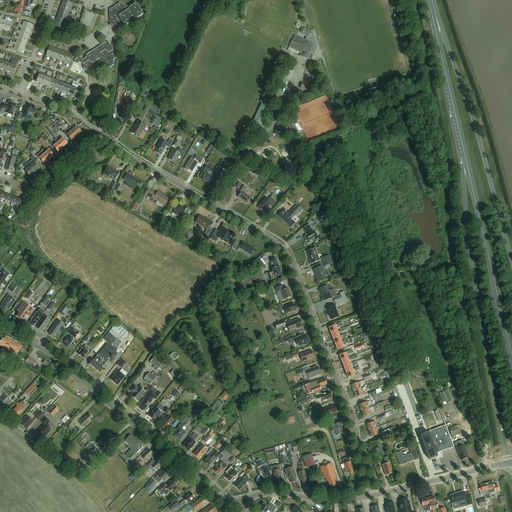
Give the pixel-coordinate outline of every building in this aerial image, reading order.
[(27,1),(26,8),(30,9),(31,5),(36,7),(37,0),(30,0),(30,2),(27,1)] [(71,10),(71,9),(72,5),(76,6),(77,4),(73,3),(73,4),(64,0),(61,7),(71,10)] [(110,25),(109,26),(119,31),(144,14),(137,4),(136,4),(129,8),(126,6),(109,17),(109,19),(113,23),(110,25)] [(75,10),(71,9),(71,10),(61,7),(59,13),(68,16),(69,15),(70,11),(74,12),(75,10)] [(73,16),(69,15),(68,16),(59,13),(57,20),(66,23),(67,21),(68,17),(72,18),(73,16)] [(6,21),(4,30),(10,32),(12,22),(8,21),(9,19),(6,18),(5,21),(6,21)] [(70,22),(67,21),(66,23),(57,20),(55,26),(64,29),(66,24),(69,25),(70,22)] [(20,25),(19,28),(22,29),(22,28),(31,31),(33,25),(24,22),(23,26),(20,25)] [(18,31),(17,34),(20,35),(20,34),(29,37),(31,31),(22,28),(22,29),(21,32),(18,31)] [(306,29),(303,34),(309,37),(312,32),(306,29)] [(16,37),(15,39),(18,40),(18,39),(27,43),(29,37),(20,34),(20,35),(19,38),(16,37)] [(292,41),(288,48),(301,54),(300,56),(307,60),(307,59),(310,61),(313,56),(309,54),(311,50),(306,47),(308,42),(295,35),(292,41)] [(14,43),(13,45),(16,46),(16,45),(25,49),(27,43),(18,39),(18,40),(17,44),(14,43)] [(114,61),(118,58),(118,53),(113,51),(113,46),(106,43),(87,55),(87,58),(83,60),(82,59),(80,58),(75,61),(75,63),(78,64),(80,63),(84,65),(85,70),(89,72),(97,66),(102,69),(106,66),(110,68),(114,65),(114,61)] [(12,48),(11,51),(14,52),(14,51),(23,54),(25,49),(16,45),(16,46),(15,49),(12,48)] [(46,56),(45,60),(47,60),(48,57),(52,58),(53,59),(56,49),(50,47),(47,56),(46,56)] [(52,58),(51,62),(53,63),(54,59),(58,60),(59,61),(62,52),(56,49),(53,59),(52,58)] [(58,60),(57,64),(59,65),(60,61),(64,62),(65,63),(68,54),(62,52),(59,61),(58,60)] [(64,62),(63,66),(65,67),(66,63),(71,65),(74,56),(68,54),(65,63),(64,62)] [(22,62),(23,59),(14,56),(13,59),(12,62),(19,65),(20,61),(22,62)] [(5,62),(2,70),(6,71),(5,72),(8,73),(8,72),(11,65),(5,62)] [(11,65),(8,72),(12,73),(11,75),(14,76),(18,67),(11,65)] [(40,75),(37,83),(41,84),(40,85),(44,86),(44,85),(47,78),(40,75)] [(47,78),(44,85),(47,87),(47,88),(50,89),(50,87),(53,80),(47,78)] [(53,80),(50,87),(53,89),(53,90),(56,91),(57,90),(59,82),(53,80)] [(59,82),(57,90),(60,91),(59,92),(62,93),(63,92),(66,85),(59,82)] [(300,89),(308,93),(311,87),(302,83),(300,89)] [(66,85),(63,92),(66,93),(66,95),(69,96),(69,95),(72,87),(66,85)] [(72,87),(69,95),(73,96),(72,97),(75,98),(78,89),(72,87)] [(13,116),(17,105),(10,102),(9,105),(2,103),(0,107),(0,110),(6,113),(5,114),(13,116)] [(263,102),(251,128),(258,131),(270,106),(263,102)] [(26,109),(24,115),(20,113),(18,119),(25,122),(26,119),(30,121),(34,111),(26,109)] [(139,138),(146,125),(137,121),(130,133),(139,138)] [(292,124),(291,121),(288,123),(290,126),(288,126),(293,135),(299,131),(294,123),(292,124)] [(72,131),(76,137),(81,132),(77,127),(73,130),(71,127),(69,129),(71,132),(72,131)] [(71,141),(76,137),(72,131),(71,132),(68,134),(66,132),(64,133),(66,136),(67,135),(71,141)] [(47,146),(41,138),(37,141),(44,149),(47,146)] [(57,139),(55,141),(57,144),(58,143),(62,148),(68,144),(63,139),(59,142),(57,139)] [(168,148),(172,141),(169,140),(167,143),(161,139),(154,151),(160,155),(166,146),(168,148)] [(52,143),(50,145),(52,148),(53,147),(57,152),(62,148),(58,143),(57,144),(54,146),(52,143)] [(43,150),(41,152),(43,155),(44,154),(49,160),(54,156),(49,150),(46,153),(43,150)] [(174,163),(180,154),(172,150),(170,154),(171,154),(168,159),(174,163)] [(17,158),(17,156),(12,154),(11,159),(8,159),(5,170),(12,172),(15,160),(17,158)] [(38,155),(36,156),(38,159),(39,159),(43,164),(49,160),(44,154),(43,155),(40,158),(38,155)] [(250,154),(247,158),(254,162),(257,158),(250,154)] [(191,158),(184,169),(191,173),(197,163),(200,164),(203,159),(196,155),(193,160),(191,158)] [(25,162),(34,172),(40,168),(35,163),(37,161),(33,156),(30,158),(32,161),(27,164),(25,162)] [(225,170),(229,163),(222,159),(218,166),(225,170)] [(29,177),(34,172),(25,162),(21,165),(24,168),(28,165),(30,167),(25,171),(29,177)] [(206,165),(200,176),(203,178),(202,179),(211,185),(215,179),(206,173),(207,171),(211,173),(213,169),(206,165)] [(115,178),(118,173),(107,167),(103,174),(114,181),(115,179),(115,180),(116,179),(115,178)] [(135,187),(138,181),(126,174),(123,180),(135,187)] [(238,183),(235,188),(238,190),(237,191),(240,193),(237,198),(246,204),(251,198),(243,192),(246,189),(238,183)] [(165,206),(169,199),(158,193),(156,195),(147,190),(144,195),(153,200),(154,199),(165,206)] [(1,199),(2,199),(6,201),(5,204),(7,205),(8,202),(7,201),(9,196),(3,193),(1,199)] [(7,201),(8,202),(12,203),(11,206),(13,207),(14,204),(16,198),(9,196),(7,201)] [(276,203),(270,197),(268,200),(266,198),(257,207),(262,212),(267,207),(268,208),(271,203),(274,205),(276,203)] [(14,204),(18,205),(17,208),(19,209),(22,201),(16,198),(14,204)] [(302,209),(297,204),(288,214),(284,210),(278,216),(291,228),(295,223),(291,220),(299,212),(302,209)] [(176,206),(172,213),(178,217),(177,219),(183,223),(184,220),(186,218),(190,211),(186,209),(180,206),(179,208),(176,206)] [(199,216),(195,223),(207,230),(204,234),(208,236),(212,228),(209,227),(212,222),(208,220),(208,221),(199,216)] [(167,227),(170,222),(164,218),(160,226),(163,227),(164,225),(167,227)] [(309,226),(303,229),(306,234),(307,235),(304,237),(306,240),(306,241),(306,242),(307,242),(308,243),(314,240),(314,241),(318,238),(314,231),(313,232),(309,226)] [(226,243),(231,235),(227,233),(228,232),(222,228),(218,234),(215,231),(210,239),(216,242),(218,238),(222,240),(222,241),(226,243)] [(236,241),(232,248),(238,251),(239,248),(251,255),(254,249),(243,243),(242,245),(236,241)] [(315,248),(306,251),(311,264),(318,261),(319,264),(330,260),(329,256),(319,259),(315,248)] [(261,264),(267,259),(263,254),(257,260),(261,264)] [(279,267),(276,258),(269,261),(271,266),(270,266),(272,271),(268,273),(270,280),(282,275),(279,267)] [(320,267),(313,270),(318,282),(326,279),(322,268),(332,264),(330,260),(319,264),(320,267)] [(13,293),(17,287),(11,283),(6,289),(13,293)] [(285,289),(283,285),(275,288),(280,301),(291,297),(288,288),(285,289)] [(332,298),(331,296),(327,286),(319,289),(324,301),(332,298)] [(29,290),(24,298),(28,300),(33,293),(29,290)] [(333,301),(344,297),(342,292),(331,296),(333,301)] [(8,310),(15,300),(8,295),(2,305),(3,305),(0,309),(0,310),(4,313),(7,309),(8,310)] [(41,303),(44,305),(49,298),(46,296),(41,303)] [(344,297),(333,301),(335,306),(346,302),(344,297)] [(47,309),(50,311),(56,304),(53,301),(47,309)] [(20,313),(17,317),(22,321),(25,316),(28,317),(34,310),(23,302),(17,310),(20,313)] [(282,304),(276,307),(278,311),(284,309),(286,314),(296,311),(293,303),(283,307),(282,304)] [(65,305),(59,313),(64,317),(70,308),(65,305)] [(331,320),(339,317),(334,305),(326,308),(328,313),(328,312),(331,320)] [(33,319),(30,324),(33,326),(35,324),(36,324),(40,319),(44,312),(40,309),(35,315),(32,319),(33,319)] [(44,328),(50,320),(45,316),(37,328),(41,331),(43,328),(44,328)] [(300,320),(287,324),(290,332),(303,327),(300,320)] [(56,335),(64,325),(58,321),(52,329),(53,330),(49,334),(53,337),(55,334),(56,335)] [(108,361),(116,352),(118,350),(117,349),(125,340),(123,338),(128,332),(117,323),(103,340),(107,344),(93,361),(93,360),(89,364),(100,373),(103,369),(103,368),(103,367),(108,361)] [(337,331),(337,330),(335,325),(329,328),(331,333),(337,331)] [(67,333),(74,339),(79,333),(72,328),(67,333)] [(249,330),(242,333),(245,342),(252,339),(249,330)] [(340,337),(338,333),(337,331),(331,333),(333,339),(340,337)] [(293,336),(285,339),(286,342),(289,341),(290,343),(292,343),(296,341),(298,347),(309,343),(306,335),(294,339),(293,336)] [(67,348),(73,340),(71,338),(72,338),(71,337),(70,338),(69,337),(63,344),(67,348)] [(340,337),(333,339),(335,345),(342,342),(340,337)] [(17,356),(21,346),(5,338),(4,339),(3,338),(1,342),(0,342),(0,346),(5,349),(4,349),(17,356)] [(342,342),(335,345),(337,351),(344,348),(343,345),(342,342)] [(358,353),(362,352),(361,349),(363,348),(362,344),(361,345),(361,344),(356,346),(356,347),(355,347),(356,351),(357,350),(358,353)] [(87,351),(89,349),(86,346),(84,348),(83,348),(78,355),(82,359),(88,352),(87,351)] [(303,362),(314,358),(311,350),(300,355),(303,362)] [(116,352),(108,361),(111,363),(118,354),(116,352)] [(292,355),(286,357),(287,361),(293,359),(299,357),(298,353),(292,355)] [(346,353),(339,355),(342,361),(348,358),(346,353)] [(33,368),(36,362),(29,357),(25,363),(33,368)] [(162,371),(165,367),(162,365),(163,364),(155,357),(150,363),(158,370),(159,369),(162,371)] [(348,358),(342,361),(344,367),(350,364),(348,358)] [(123,359),(117,365),(121,369),(127,362),(123,359)] [(350,364),(344,367),(346,372),(352,370),(350,364)] [(309,378),(320,374),(318,367),(306,371),(309,378)] [(111,380),(117,386),(120,382),(121,382),(123,380),(123,379),(125,377),(127,374),(122,369),(119,372),(117,371),(114,374),(115,375),(111,380)] [(352,370),(346,372),(348,378),(355,376),(352,370)] [(158,376),(154,373),(152,374),(150,373),(144,379),(150,385),(158,376)] [(308,395),(313,393),(320,391),(319,388),(327,384),(325,379),(318,382),(318,381),(305,386),(308,395)] [(359,383),(351,386),(353,392),(361,389),(360,386),(361,386),(359,383)] [(38,389),(32,384),(25,392),(30,397),(38,389)] [(134,394),(132,397),(138,401),(145,393),(139,387),(138,389),(135,386),(130,391),(134,394)] [(457,386),(438,394),(442,403),(461,395),(457,386)] [(21,392),(17,388),(12,394),(16,397),(21,392)] [(361,389),(353,392),(356,398),(364,395),(363,391),(362,392),(361,389)] [(145,398),(138,407),(139,407),(138,408),(142,411),(143,411),(152,401),(151,400),(156,396),(149,390),(144,397),(145,398)] [(162,395),(159,392),(154,398),(157,401),(162,395)] [(225,392),(220,398),(223,400),(228,394),(225,392)] [(320,392),(314,394),(316,400),(322,398),(323,401),(324,401),(325,401),(327,401),(327,400),(332,398),(330,392),(324,395),(324,394),(321,395),(320,392)] [(0,407),(3,410),(11,401),(4,394),(0,398),(0,407)] [(367,402),(359,405),(361,412),(369,409),(368,406),(369,406),(367,402)] [(22,403),(20,405),(18,404),(16,406),(18,407),(15,410),(19,414),(26,407),(22,403)] [(160,411),(163,407),(160,404),(156,408),(149,416),(155,421),(162,413),(160,411)] [(52,416),(58,410),(54,406),(48,413),(52,416)] [(332,414),(337,412),(335,406),(329,408),(326,409),(322,411),(323,414),(328,412),(329,415),(330,415),(333,414),(332,414)] [(369,409),(361,412),(363,418),(372,415),(371,411),(370,411),(369,409)] [(44,414),(41,411),(36,418),(38,420),(44,414)] [(386,418),(385,417),(389,416),(388,413),(384,414),(376,418),(378,421),(386,418)] [(90,421),(93,418),(89,414),(86,418),(85,417),(78,423),(83,428),(90,421)] [(169,426),(175,419),(170,415),(163,423),(164,423),(161,427),(165,429),(168,425),(169,426)] [(26,430),(34,422),(27,416),(22,422),(20,421),(18,423),(26,430)] [(45,437),(51,431),(49,428),(50,427),(48,425),(50,422),(45,417),(41,422),(43,424),(38,430),(39,430),(36,434),(42,439),(45,436),(45,437)] [(190,421),(186,417),(178,426),(179,427),(172,435),(173,436),(173,437),(173,438),(174,438),(175,438),(176,439),(176,438),(179,441),(186,433),(181,428),(184,425),(185,426),(190,421)] [(337,435),(344,433),(341,423),(335,425),(333,419),(328,421),(332,431),(335,430),(337,435)] [(69,431),(75,425),(70,421),(65,426),(69,431)] [(375,422),(366,425),(369,431),(376,428),(375,426),(376,425),(375,422)] [(420,436),(429,460),(437,457),(436,454),(449,449),(453,448),(445,426),(429,432),(420,436)] [(452,436),(460,433),(457,426),(449,429),(452,436)] [(376,428),(369,431),(371,437),(379,434),(378,431),(377,431),(376,428)] [(190,438),(183,446),(189,451),(195,443),(194,442),(198,437),(194,433),(190,438)] [(210,433),(203,441),(206,444),(212,438),(211,437),(213,435),(210,433)] [(108,441),(112,437),(109,434),(106,437),(105,436),(97,444),(101,449),(109,441),(108,441)] [(136,451),(143,443),(133,434),(131,436),(130,435),(125,441),(131,446),(136,451)] [(460,434),(452,437),(454,441),(457,440),(457,443),(459,447),(456,448),(461,461),(469,457),(463,441),(460,434)] [(90,443),(87,446),(86,448),(91,453),(96,449),(90,443)] [(206,448),(203,446),(200,449),(199,448),(194,455),(199,460),(204,453),(205,453),(207,455),(213,449),(210,446),(208,449),(207,448),(206,448)] [(401,452),(395,454),(400,466),(413,461),(412,458),(418,456),(414,447),(409,449),(410,454),(403,457),(401,452)] [(137,455),(130,449),(125,455),(132,461),(137,455)] [(146,461),(153,454),(148,449),(141,456),(146,461)] [(220,455),(215,451),(204,463),(209,467),(212,463),(212,464),(214,462),(220,455)] [(347,474),(354,472),(350,462),(349,462),(347,457),(342,459),(347,474)] [(385,464),(382,465),(386,476),(393,473),(387,457),(383,458),(385,463),(385,464)] [(156,471),(163,463),(158,459),(153,464),(151,462),(145,468),(148,471),(152,467),(156,471)] [(95,463),(92,460),(86,465),(89,468),(95,463)] [(222,462),(214,471),(218,475),(223,470),(227,466),(222,462)] [(330,464),(319,468),(322,475),(324,478),(326,482),(327,481),(329,486),(330,486),(331,488),(336,486),(333,480),(336,479),(330,464)] [(307,479),(302,466),(298,467),(300,472),(298,472),(300,481),(301,480),(303,484),(307,483),(306,479),(307,479)] [(292,483),(296,482),(295,478),(296,478),(292,467),(285,470),(285,472),(287,473),(290,480),(291,480),(292,483)] [(158,477),(155,480),(158,482),(161,479),(164,481),(171,473),(165,468),(158,477)] [(228,474),(225,478),(229,482),(234,476),(235,477),(238,474),(237,474),(233,470),(231,468),(226,473),(228,474)] [(268,483),(272,481),(268,468),(262,469),(265,478),(266,478),(268,483)] [(276,483),(282,482),(279,469),(273,471),(276,483)] [(132,480),(139,474),(136,471),(129,477),(132,480)] [(241,478),(233,486),(239,491),(246,483),(249,482),(247,476),(244,477),(242,479),(241,478)] [(178,483),(175,479),(172,482),(171,481),(166,486),(164,484),(158,490),(162,494),(164,493),(166,495),(175,486),(178,483)] [(486,484),(489,494),(498,492),(497,485),(494,486),(493,482),(486,484)] [(481,496),(489,494),(486,484),(480,485),(481,490),(479,490),(481,496)] [(454,495),(450,496),(452,504),(457,503),(458,507),(462,506),(463,507),(473,505),(470,493),(464,495),(463,492),(454,494),(454,495)] [(185,501),(187,504),(195,498),(191,493),(183,499),(185,501)] [(194,511),(196,511),(207,504),(202,497),(190,506),(194,511)] [(434,497),(427,498),(429,508),(430,508),(430,509),(438,508),(436,501),(435,502),(434,497)] [(430,508),(429,508),(427,498),(421,500),(423,506),(424,506),(425,511),(430,510),(430,509),(430,508)] [(407,500),(399,501),(400,504),(399,504),(400,511),(410,511),(409,504),(408,504),(407,500)] [(179,509),(187,504),(185,501),(179,505),(176,501),(168,507),(171,511),(177,507),(179,509)] [(263,504),(258,511),(266,511),(267,511),(269,511),(270,511),(274,506),(269,503),(267,507),(263,504)] [(387,508),(386,509),(386,511),(394,511),(393,504),(391,504),(391,503),(386,504),(387,508)]
